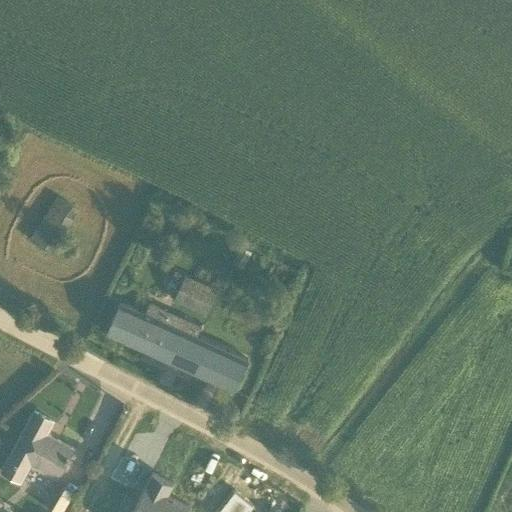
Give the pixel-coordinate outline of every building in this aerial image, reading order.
[(54,196),(28,236),(51,251),(77,211),(54,196)] [(217,290),(184,275),(173,299),(205,314),(217,290)] [(149,303),(145,312),(120,300),(105,332),(232,391),(247,359),(196,335),(200,327),(149,303)] [(33,410),(0,470),(0,471),(20,483),(30,466),(55,480),(73,448),(45,433),(52,420),(33,410)] [(174,482),(151,471),(130,511),(186,511),(189,508),(167,496),(174,482)]
